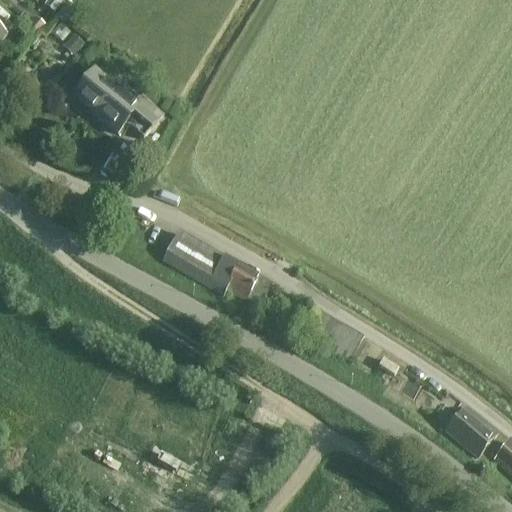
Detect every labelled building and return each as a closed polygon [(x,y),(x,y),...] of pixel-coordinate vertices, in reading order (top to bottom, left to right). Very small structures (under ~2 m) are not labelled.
[(63,8),(54,19),(60,24),(69,13),(63,8)] [(72,37),(64,46),(75,56),(83,47),(72,37)] [(20,38),(9,51),(18,59),(29,45),(20,38)] [(93,72),(74,96),(97,115),(95,118),(117,137),(125,127),(143,142),(162,118),(143,102),(138,109),(93,72)] [(249,299),(260,305),(270,288),(258,280),(220,260),(179,236),(163,264),(223,297),(226,292),(247,303),(249,299)] [(349,365),(362,342),(313,313),(300,336),(349,365)] [(396,370),(383,361),(378,369),(392,377),(396,370)] [(496,436),(465,410),(446,434),(477,460),(496,436)] [(494,462),(511,477),(511,448),(508,445),(494,462)]
